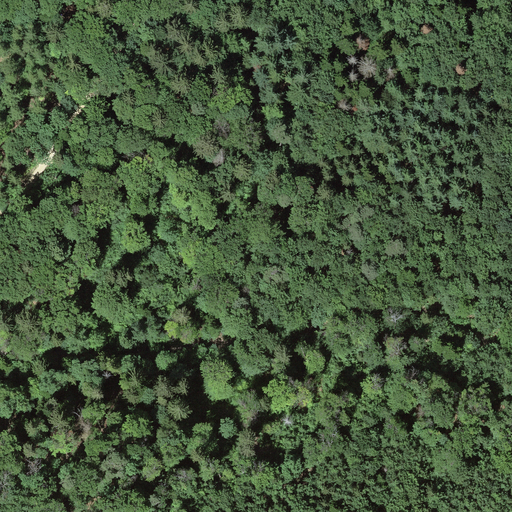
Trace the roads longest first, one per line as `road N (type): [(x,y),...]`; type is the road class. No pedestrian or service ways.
road 1 (track): [(0,353),(193,347),(398,306),(470,327),(511,359)]
road 2 (track): [(0,212),(21,196),(130,36),(156,19),(232,40),(270,21),(285,0)]
road 3 (track): [(240,511),(293,488),(499,350)]
